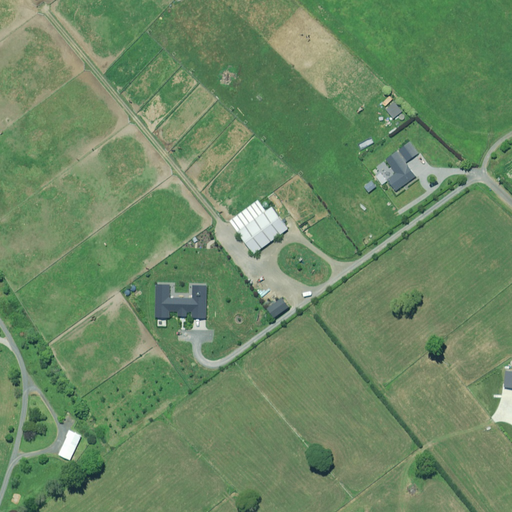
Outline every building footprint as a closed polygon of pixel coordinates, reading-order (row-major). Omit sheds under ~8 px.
[(388,110),(394,119),(398,116),(402,121),(407,117),(396,104),(388,110)] [(420,154),(411,142),(387,160),(397,174),(388,180),(397,192),(417,177),(407,163),(420,154)] [(389,181),(382,172),(377,176),(383,185),(389,181)] [(267,212),(259,201),(231,222),(255,255),(289,230),(273,208),(267,212)] [(355,237),(350,230),(346,233),(351,241),(355,237)] [(291,308),(284,298),(269,309),(276,319),(291,308)] [(82,437),(71,432),(61,455),(71,460),(82,437)]
